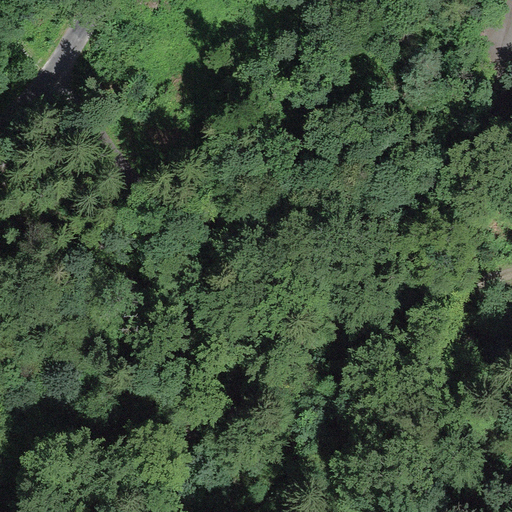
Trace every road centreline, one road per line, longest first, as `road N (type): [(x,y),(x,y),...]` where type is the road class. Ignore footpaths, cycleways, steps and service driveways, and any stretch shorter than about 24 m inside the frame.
road 1 (track): [(157,511),(180,430),(271,362),(397,293),(511,272)]
road 2 (unclassified): [(105,0),(0,135)]
